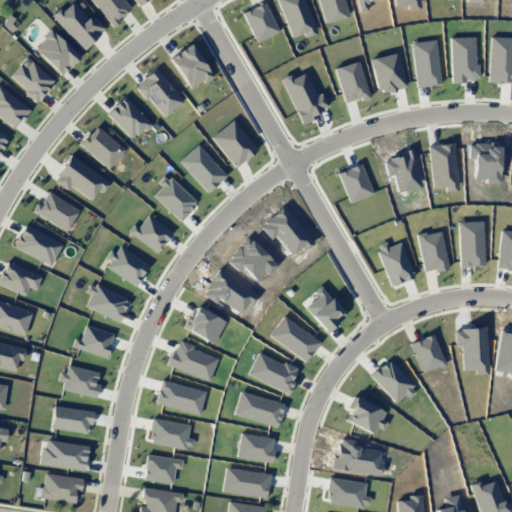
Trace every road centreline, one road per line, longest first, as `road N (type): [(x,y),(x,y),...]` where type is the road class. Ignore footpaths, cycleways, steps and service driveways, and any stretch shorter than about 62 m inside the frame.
road 1 (residential): [(106,511),(124,413),(154,319),(207,237),(263,184),(358,134),(438,115),(511,113)]
road 2 (residential): [(391,323),(202,0)]
road 3 (residential): [(297,511),(313,419),(330,385),(372,337),(434,304),(511,299)]
road 4 (residential): [(0,207),(91,86),(146,35),(209,0)]
